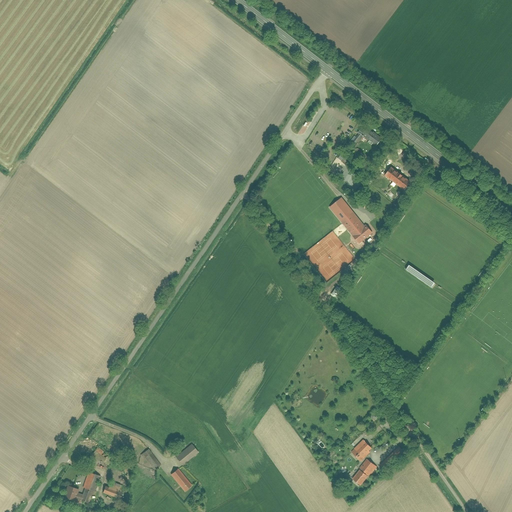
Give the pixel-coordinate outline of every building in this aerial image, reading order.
[(356,136),(375,150),(381,141),(362,128),(356,136)] [(389,169),(383,177),(401,191),(408,183),(389,169)] [(372,235),(352,213),(340,224),(360,246),(372,235)] [(336,288),(330,297),(336,302),(343,293),(336,288)] [(350,454),(359,463),(370,451),(361,442),(350,454)] [(108,453),(97,445),(91,453),(103,462),(108,453)] [(194,446),(177,457),(182,464),(198,453),(194,446)] [(398,448),(379,467),(385,472),(403,454),(398,448)] [(149,450),(143,455),(155,471),(161,466),(149,450)] [(366,461),(351,481),(359,487),(373,467),(366,461)] [(80,501),(88,504),(98,477),(85,472),(80,487),(84,488),(79,499),(74,497),(77,489),(68,486),(63,499),(72,502),(78,505),(80,501)] [(178,472),(172,477),(186,493),(192,488),(178,472)] [(109,489),(106,495),(118,499),(121,489),(114,487),(112,491),(109,489)]
